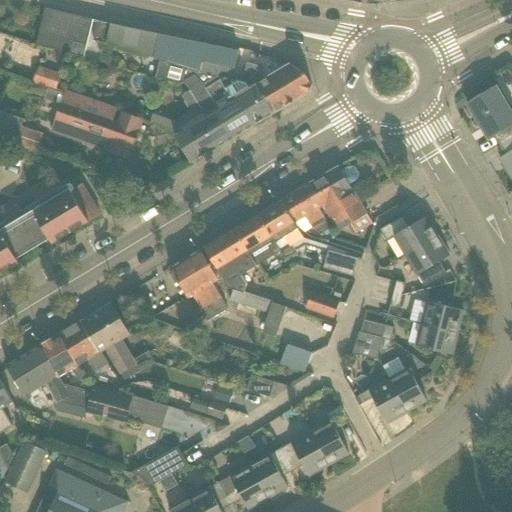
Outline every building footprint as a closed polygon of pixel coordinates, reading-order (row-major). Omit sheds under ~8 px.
[(37,45),(70,54),(74,41),(88,43),(89,38),(90,34),(94,19),(45,8),(42,24),(37,45)] [(95,40),(155,57),(160,34),(159,34),(99,20),(96,35),(95,40)] [(232,79),(239,52),(160,34),(155,57),(160,59),(199,71),(222,79),(231,82),(232,79)] [(85,58),(88,43),(74,41),(70,54),(85,58)] [(199,71),(160,59),(156,77),(180,83),(185,80),(194,76),(203,84),(217,107),(236,136),(254,125),(236,98),(233,100),(221,81),(222,79),(199,71)] [(248,63),(243,81),(257,85),(274,113),(310,92),(312,85),(305,72),(290,63),(282,69),(265,78),(258,65),(248,63)] [(57,89),(57,88),(62,74),(39,66),(35,83),(51,88),(57,89)] [(185,80),(206,113),(198,118),(216,148),(236,136),(217,107),(203,84),(194,76),(185,80)] [(236,98),(254,125),(274,113),(257,85),(243,81),(238,80),(237,81),(232,79),(231,82),(222,79),(221,81),(233,100),(236,98)] [(511,138),(511,111),(497,86),(468,104),(488,138),(494,135),(500,145),(511,138)] [(118,108),(65,90),(61,104),(52,131),(129,159),(145,119),(142,118),(118,110),(118,108)] [(0,138),(2,139),(16,144),(24,119),(0,110),(0,138)] [(198,118),(178,131),(174,133),(192,163),(216,148),(198,118)] [(501,159),(511,176),(511,177),(511,138),(500,145),(506,155),(501,159)] [(341,170),(339,167),(339,166),(310,183),(323,205),(324,204),(340,231),(352,223),(358,232),(373,223),(350,185),(357,180),(359,177),(360,175),(355,166),(351,166),(349,166),(341,170)] [(52,177),(31,189),(38,201),(59,188),(52,177)] [(328,225),(326,220),(318,208),(323,205),(310,183),(281,201),(282,202),(294,223),(295,222),(299,228),(304,233),(313,228),(321,233),(330,229),(328,225)] [(0,275),(20,263),(17,259),(50,239),(53,244),(101,215),(83,184),(71,190),(70,188),(0,230),(0,275)] [(22,211),(15,199),(0,208),(0,210),(6,220),(22,211)] [(276,242),(288,235),(299,228),(295,222),(294,223),(282,202),(260,215),(276,242)] [(259,265),(281,251),(280,249),(276,242),(260,215),(236,229),(258,263),(259,265)] [(403,216),(381,229),(387,240),(394,236),(406,255),(438,236),(427,216),(409,227),(403,216)] [(206,247),(218,267),(217,268),(228,287),(234,289),(242,291),(245,277),(243,273),(258,263),(236,229),(206,247)] [(418,275),(450,255),(438,236),(406,255),(418,275)] [(285,256),(295,249),(292,243),(291,242),(280,249),(281,251),(285,256)] [(227,309),(219,296),(211,282),(218,278),(202,250),(171,268),(187,296),(192,294),(208,321),(227,309)] [(358,258),(329,250),(324,267),(353,276),(358,258)] [(405,283),(397,281),(394,293),(402,295),(405,283)] [(264,332),(277,336),(287,307),(273,302),(273,301),(242,291),(234,289),(230,300),(238,303),(236,310),(256,317),(259,309),(270,313),(264,332)] [(340,302),(321,295),(312,292),(307,307),(335,317),(340,302)] [(394,293),(391,305),(399,307),(402,295),(394,293)] [(458,332),(464,310),(427,301),(422,323),(458,332)] [(131,334),(112,303),(82,321),(100,352),(102,351),(107,348),(122,373),(137,364),(122,339),(131,334)] [(362,332),(391,339),(394,327),(365,320),(362,332)] [(89,375),(109,363),(102,351),(100,352),(82,321),(60,334),(79,365),(82,363),(89,375)] [(416,345),(453,354),(458,332),(422,323),(416,345)] [(353,353),(377,359),(380,349),(388,351),(391,339),(362,332),(360,331),(353,353)] [(81,380),(89,375),(82,363),(79,365),(60,334),(40,347),(59,377),(72,369),(78,379),(81,380)] [(282,363),(305,372),(312,353),(289,344),(282,363)] [(40,347),(8,366),(25,394),(45,382),(58,402),(88,409),(87,413),(127,423),(134,395),(133,395),(134,394),(121,390),(120,394),(93,387),(92,392),(64,384),(59,377),(40,347)] [(389,376),(405,368),(399,357),(384,365),(389,376)] [(407,412),(427,401),(409,368),(389,379),(407,412)] [(270,397),(275,382),(252,374),(247,389),(270,397)] [(0,433),(13,425),(3,408),(13,402),(0,379),(0,433)] [(389,379),(359,396),(363,404),(373,398),(387,423),(407,412),(389,379)] [(211,401),(195,395),(190,408),(207,414),(211,401)] [(164,427),(170,405),(142,397),(136,419),(164,427)] [(332,421),(342,415),(338,407),(327,414),(331,421),(332,421)] [(229,425),(216,421),(217,433),(229,425)] [(332,421),(331,421),(312,431),(330,465),(350,454),(332,421)] [(310,476),(330,465),(312,431),(281,448),(293,471),(304,465),(310,476)] [(24,442),(6,481),(29,492),(47,453),(24,442)] [(0,447),(0,452),(2,457),(6,464),(12,452),(7,444),(0,447)] [(189,465),(182,454),(178,447),(132,473),(143,478),(149,488),(189,465)] [(269,498),(289,487),(283,476),(293,471),(281,448),(250,465),(269,498)] [(92,477),(96,469),(83,463),(80,471),(92,477)] [(249,509),(269,498),(250,465),(230,476),(238,490),(228,496),(232,504),(243,499),(249,509)] [(121,511),(127,501),(57,469),(47,491),(57,496),(49,511),(121,511)] [(98,479),(109,484),(112,476),(101,471),(98,479)] [(228,496),(220,481),(189,498),(196,511),(222,511),(222,510),(232,504),(228,496)] [(169,509),(170,511),(196,511),(189,498),(169,509)]
